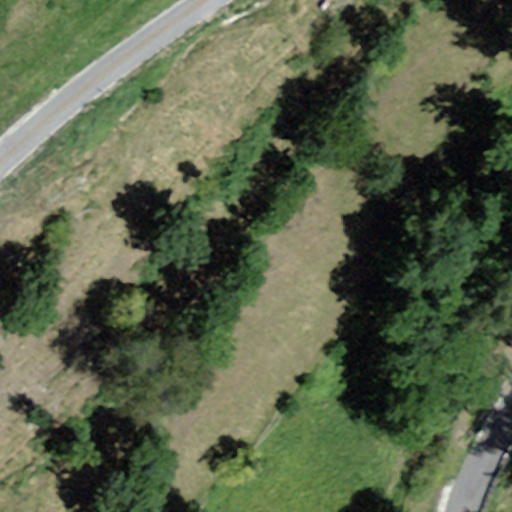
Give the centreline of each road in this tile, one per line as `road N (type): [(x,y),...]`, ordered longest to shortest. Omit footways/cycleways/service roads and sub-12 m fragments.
road 1 (residential): [(0,170),(216,0)]
road 2 (residential): [(511,396),(492,412),(476,511)]
